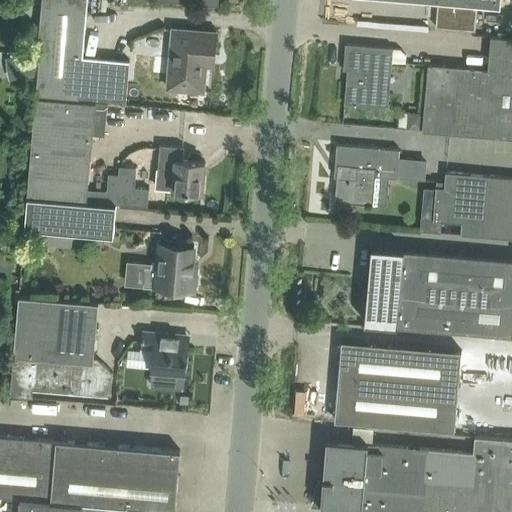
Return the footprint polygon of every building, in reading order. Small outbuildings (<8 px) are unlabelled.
[(88,0),(42,0),(38,52),(40,52),(37,96),(78,99),(79,95),(126,100),(130,60),(83,56),(88,0)] [(437,0),(436,25),(476,29),(478,2),(501,4),(500,0),(437,0)] [(217,31),(197,29),(173,27),(168,87),(204,90),(207,54),(215,55),(217,31)] [(428,63),(422,129),(511,136),(511,36),(491,34),(488,68),(428,63)] [(346,42),(344,68),(348,68),(345,102),(388,106),(392,61),(393,47),(394,46),(346,42)] [(393,47),(392,61),(406,62),(407,53),(401,48),(393,47)] [(37,96),(28,195),(87,200),(94,125),(106,126),(108,102),(78,99),(37,96)] [(400,148),(337,142),(335,168),(338,168),(336,200),(373,203),(376,175),(397,177),(400,148)] [(184,145),(160,143),(156,187),(203,191),(205,160),(183,159),(184,145)] [(100,189),(98,201),(117,203),(147,206),(149,188),(135,187),(136,167),(119,165),(118,174),(108,173),(107,190),(100,189)] [(421,217),(420,229),(441,231),(442,219),(462,221),(461,233),(484,235),(511,237),(511,175),(489,174),(446,170),(445,180),(445,186),(436,185),(436,186),(434,219),(421,217)] [(98,201),(87,200),(28,195),(25,227),(115,235),(117,203),(98,201)] [(37,238),(26,247),(34,257),(45,248),(37,238)] [(145,266),(143,285),(194,290),(195,285),(196,283),(197,276),(196,274),(196,270),(192,269),(194,244),(160,241),(158,262),(150,262),(150,267),(145,266)] [(365,317),(365,321),(511,334),(511,257),(372,245),(372,249),(374,250),(371,276),(374,277),(373,290),(370,290),(368,317),(365,317)] [(0,253),(0,263),(17,265),(18,255),(0,253)] [(19,295),(14,355),(11,393),(32,394),(32,388),(110,395),(112,370),(98,357),(94,357),(99,302),(19,295)] [(143,329),(141,347),(153,348),(151,368),(153,369),(152,384),(168,385),(184,387),(184,383),(185,371),(187,372),(189,346),(167,344),(168,332),(143,329)] [(335,419),(355,421),(455,429),(462,349),(342,339),(335,419)] [(181,394),(180,402),(188,403),(189,395),(181,394)] [(0,494),(20,496),(84,501),(128,505),(176,509),(181,449),(58,439),(0,433),(0,494)] [(511,511),(511,437),(497,437),(475,435),(474,450),(347,439),(347,443),(327,442),(322,506),(400,511),(511,511)] [(20,496),(18,511),(82,511),(84,501),(20,496)] [(175,511),(176,509),(128,505),(84,501),(82,511),(175,511)]
